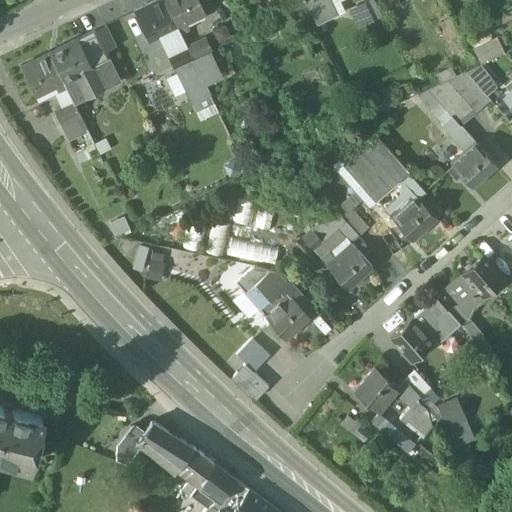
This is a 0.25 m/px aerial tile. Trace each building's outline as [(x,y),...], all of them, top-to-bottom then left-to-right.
[(164,0),(157,0),(134,11),(149,41),(169,31),(177,27),(164,0)] [(198,0),(164,0),(177,27),(185,23),(205,14),(198,0)] [(283,0),(282,1),(288,13),(306,4),(303,0),(283,0)] [(328,0),(303,0),(306,4),(307,4),(316,24),(336,15),(328,0)] [(372,0),(366,0),(350,6),(357,25),(379,16),(372,0)] [(185,23),(177,27),(181,34),(189,31),(185,23)] [(116,46),(105,25),(94,30),(104,51),(105,51),(116,46)] [(177,27),(169,31),(173,38),(181,34),(177,27)] [(91,69),(63,82),(66,88),(73,102),(74,102),(119,80),(105,51),(104,51),(94,30),(77,39),(91,69)] [(206,38),(187,47),(193,60),(212,50),(206,38)] [(499,38),(473,50),(480,64),(496,56),(506,51),(499,38)] [(77,39),(49,52),(63,82),(91,69),(77,39)] [(187,47),(167,56),(174,69),(193,60),(187,47)] [(49,52),(20,66),(37,101),(57,91),(55,86),(63,82),(49,52)] [(213,57),(196,65),(196,66),(205,86),(206,86),(223,78),(213,57)] [(480,64),(464,71),(486,96),(498,86),(480,64)] [(196,65),(178,74),(183,87),(191,104),(210,95),(206,86),(205,86),(196,66),(196,65)] [(176,70),(162,77),(169,93),(183,87),(178,74),(176,70)] [(464,71),(427,89),(451,116),(443,123),(440,125),(449,135),(460,125),(489,100),(464,71)] [(63,82),(55,86),(57,91),(58,92),(66,88),(63,82)] [(451,116),(427,89),(418,94),(443,123),(451,116)] [(73,102),(54,111),(60,124),(80,114),(74,102),(73,102)] [(80,114),(60,124),(67,137),(86,127),(80,114)] [(460,125),(449,135),(462,150),(473,141),(460,125)] [(408,172),(375,135),(343,163),(377,201),(401,179),(408,172)] [(495,165),(473,141),(462,150),(449,162),(451,165),(457,172),(470,187),(495,165)] [(343,163),(339,159),(332,165),(356,192),(363,200),(369,207),(377,201),(343,163)] [(451,165),(447,169),(452,176),(457,172),(451,165)] [(408,172),(401,179),(402,182),(407,188),(413,195),(413,194),(414,195),(422,188),(408,172)] [(407,188),(383,209),(389,216),(413,195),(407,188)] [(356,192),(336,211),(337,213),(341,218),(351,210),(363,200),(356,192)] [(413,195),(389,216),(396,224),(400,229),(410,240),(434,218),(414,195),(413,194),(413,195)] [(235,222),(251,225),(256,199),(240,196),(235,222)] [(273,207),(261,204),(256,228),(269,231),(273,207)] [(367,228),(351,210),(341,218),(344,221),(358,236),(367,228)] [(333,213),(312,231),(321,241),(335,229),(344,221),(341,218),(337,213),(333,212),(333,213)] [(116,238),(130,230),(123,216),(109,224),(116,238)] [(201,251),(207,223),(191,220),(184,248),(201,251)] [(358,236),(344,221),(335,229),(348,244),(349,242),(350,243),(358,236)] [(214,224),(207,252),(221,256),(228,227),(214,224)] [(400,229),(396,224),(392,227),(397,232),(400,229)] [(321,241),(311,250),(320,259),(327,252),(332,258),(348,244),(335,229),(321,241)] [(321,241),(312,231),(302,239),(311,250),(321,241)] [(232,240),(228,257),(274,267),(277,250),(232,240)] [(332,258),(324,264),(331,272),(336,278),(345,288),(370,266),(350,243),(349,242),(348,244),(332,258)] [(139,246),(132,270),(141,272),(147,249),(139,246)] [(327,252),(320,259),(324,264),(332,258),(327,252)] [(163,256),(152,254),(147,277),(157,280),(163,256)] [(482,254),(458,276),(474,294),(459,307),(468,318),(480,301),(504,279),(482,254)] [(316,311),(283,274),(253,267),(235,282),(245,293),(258,308),(258,309),(264,315),(288,293),(309,317),(316,311)] [(331,272),(327,276),(332,282),(336,278),(331,272)] [(458,276),(436,295),(436,296),(460,323),(460,324),(469,336),(477,329),(468,318),(459,307),(474,294),(458,276)] [(309,317),(288,293),(264,315),(270,323),(282,335),(285,339),(309,317)] [(460,323),(436,296),(436,295),(413,316),(435,340),(438,343),(460,324),(460,323)] [(435,340),(413,316),(389,337),(410,361),(435,340)] [(282,335),(270,323),(267,326),(278,339),(282,335)] [(492,351),(477,329),(469,336),(482,357),(492,351)] [(255,369),(271,353),(252,334),(237,350),(255,369)] [(268,386),(245,364),(233,377),(256,399),(268,386)] [(397,387),(372,367),(352,392),(377,413),(393,393),(398,388),(397,387)] [(429,387),(414,370),(404,379),(419,396),(429,387)] [(419,396),(404,379),(397,387),(398,388),(393,393),(408,406),(398,419),(420,437),(430,425),(431,425),(425,408),(415,400),(419,396)] [(457,400),(439,408),(447,426),(465,418),(457,400)] [(42,418),(0,407),(0,456),(30,465),(42,418)] [(169,432),(152,421),(141,435),(136,443),(141,447),(151,455),(169,432)] [(383,433),(410,451),(417,440),(391,422),(383,433)] [(131,427),(116,447),(116,461),(126,465),(141,447),(136,443),(135,443),(141,435),(131,427)] [(193,447),(169,432),(151,455),(174,473),(177,468),(193,447)] [(214,462),(193,447),(177,468),(191,479),(197,483),(214,462)] [(235,478),(214,462),(197,483),(204,489),(205,489),(219,500),(235,478)] [(235,478),(219,500),(207,509),(203,511),(216,511),(218,509),(221,511),(229,511),(248,488),(235,478)] [(191,479),(182,490),(189,495),(197,483),(191,479)] [(204,489),(197,483),(189,495),(196,501),(204,489)] [(278,511),(248,488),(229,511),(221,511),(218,509),(216,511),(278,511)] [(204,489),(196,501),(207,509),(219,500),(205,489),(204,489)]
